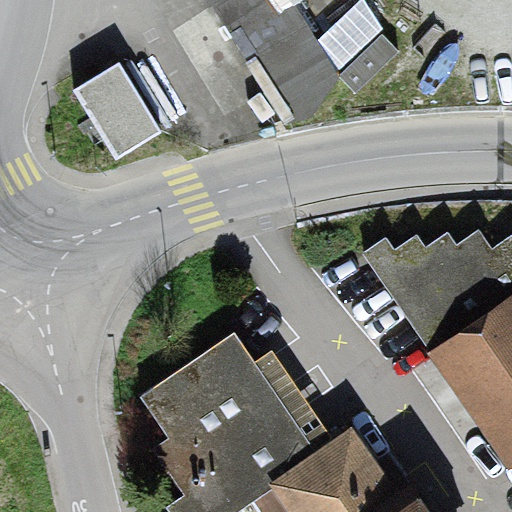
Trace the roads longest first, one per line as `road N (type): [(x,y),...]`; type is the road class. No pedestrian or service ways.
road 1 (unclassified): [(511,164),(323,177),(193,208),(17,269)]
road 2 (residential): [(17,269),(93,511)]
